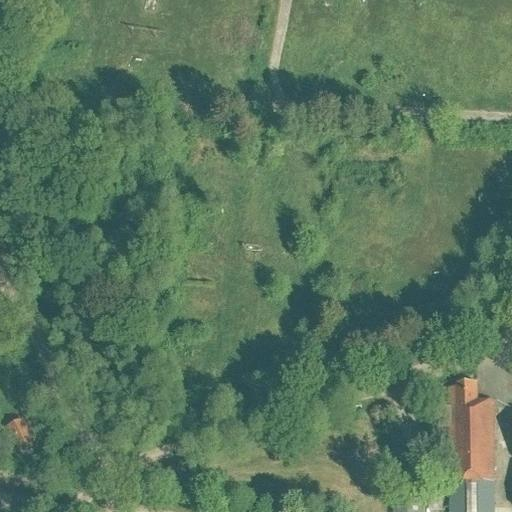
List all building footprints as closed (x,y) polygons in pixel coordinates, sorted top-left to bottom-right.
[(391,0),(390,0),(383,44),(402,47),(410,3),(391,0)] [(38,2),(37,15),(49,16),(50,3),(38,2)] [(498,66),(511,70),(511,50),(503,48),(498,66)] [(343,87),(353,106),(382,91),(373,72),(343,87)] [(155,83),(152,106),(168,107),(170,85),(155,83)] [(463,157),(464,172),(485,171),(484,156),(463,157)] [(158,285),(180,285),(180,273),(158,272),(158,285)] [(457,391),(450,391),(450,472),(450,511),(493,511),(493,403),(477,403),(477,385),(457,385),(457,391)] [(22,422),(7,429),(19,453),(34,445),(22,422)] [(428,486),(428,502),(442,502),(442,486),(428,486)] [(392,503),(391,511),(423,511),(423,503),(392,503)]
